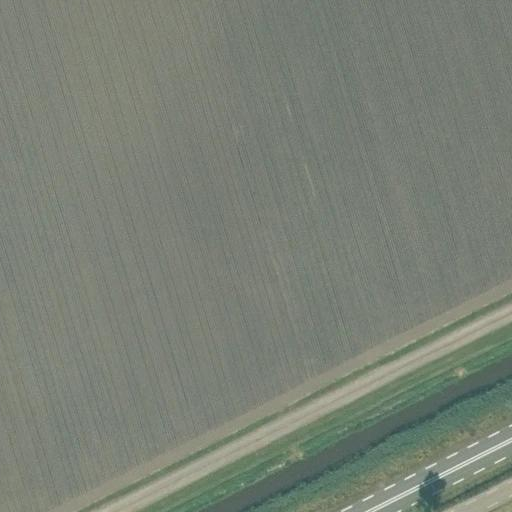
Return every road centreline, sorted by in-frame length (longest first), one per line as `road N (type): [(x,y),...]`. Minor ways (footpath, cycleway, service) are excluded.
road 1 (unclassified): [(110,511),(511,310)]
road 2 (primary): [(367,511),(511,439)]
